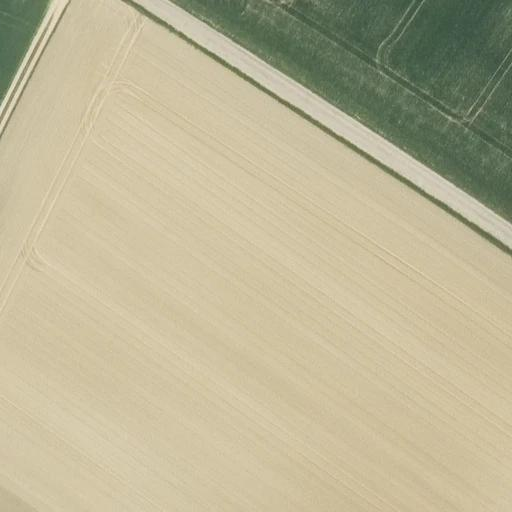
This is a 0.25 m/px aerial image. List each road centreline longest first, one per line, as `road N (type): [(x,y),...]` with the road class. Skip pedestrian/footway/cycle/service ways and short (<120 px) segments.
road 1 (unclassified): [(511,244),(354,134),(136,0)]
road 2 (track): [(59,0),(0,119)]
